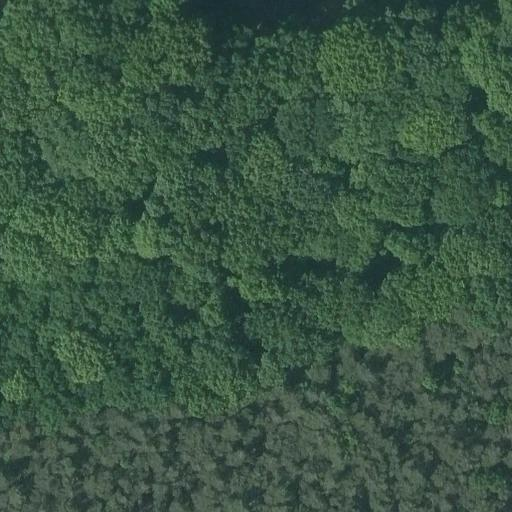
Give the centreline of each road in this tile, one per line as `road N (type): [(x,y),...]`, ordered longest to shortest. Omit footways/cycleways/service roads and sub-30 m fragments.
road 1 (track): [(0,109),(425,0)]
road 2 (track): [(327,330),(366,511)]
